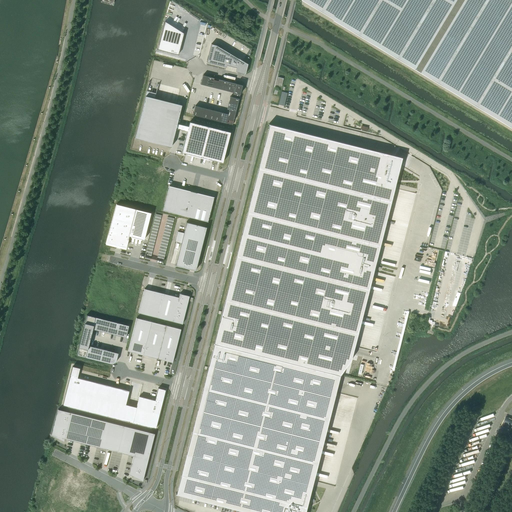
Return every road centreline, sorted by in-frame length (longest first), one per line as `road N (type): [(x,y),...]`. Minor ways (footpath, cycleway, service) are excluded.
road 1 (unclassified): [(73,0),(0,281)]
road 2 (unclassified): [(511,332),(468,350),(425,384),(353,511)]
road 3 (motorway): [(511,365),(453,404),(393,511)]
road 4 (tertiary): [(165,509),(189,387)]
road 5 (tertiary): [(181,385),(157,479),(144,498)]
